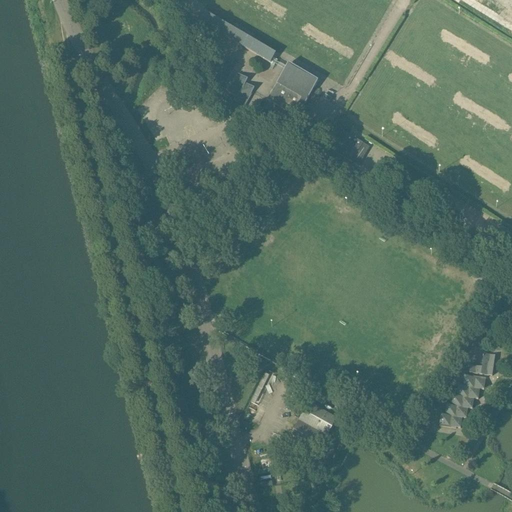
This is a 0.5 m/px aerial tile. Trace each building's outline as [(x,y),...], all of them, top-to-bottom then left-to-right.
[(271,64),(276,55),(206,14),(201,23),(271,64)] [(225,71),(219,81),(226,85),(238,65),(227,58),(221,68),(225,71)] [(267,101),(301,121),(308,109),(304,107),(317,84),(287,67),(267,101)] [(234,102),(244,108),(253,93),(252,93),(255,89),(246,84),(248,80),(238,74),(229,89),(230,89),(227,93),(236,98),(234,102)] [(329,149),(358,167),(370,148),(340,130),(329,149)] [(470,366),(469,373),(492,377),(495,356),(484,355),(482,368),(470,366)] [(441,415),(439,427),(456,429),(461,429),(462,419),(466,419),(468,409),(472,410),(474,400),(478,400),(480,390),(484,391),(486,379),(475,377),(469,376),(469,377),(464,376),(463,387),(458,386),(457,397),(453,396),(451,406),(447,405),(445,416),(441,415)] [(317,455),(327,436),(337,419),(309,403),(289,439),(317,455)]
